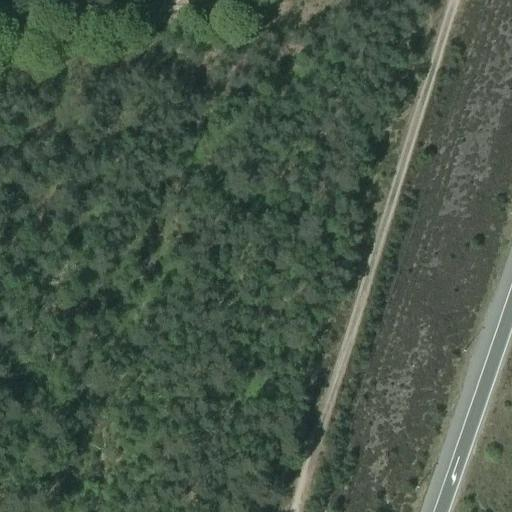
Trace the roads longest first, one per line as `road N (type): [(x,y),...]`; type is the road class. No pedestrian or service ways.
road 1 (track): [(456,0),(298,511)]
road 2 (track): [(0,44),(148,10),(251,0)]
road 3 (motorway): [(511,292),(437,511)]
